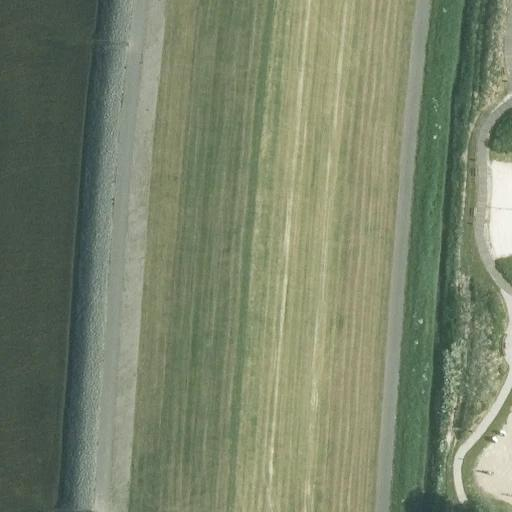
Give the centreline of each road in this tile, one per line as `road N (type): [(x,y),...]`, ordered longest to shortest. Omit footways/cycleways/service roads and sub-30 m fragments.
road 1 (track): [(142,0),(97,511)]
road 2 (track): [(385,511),(428,0)]
